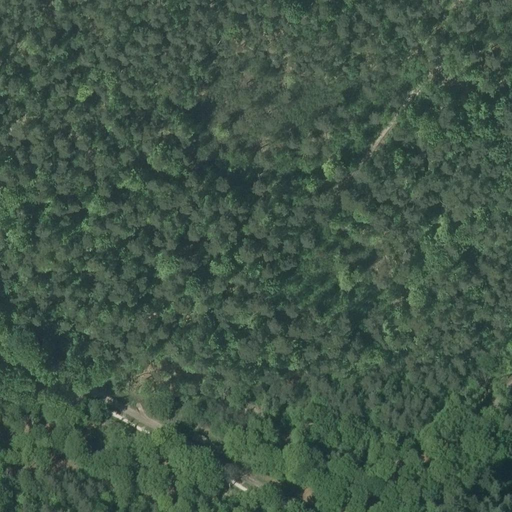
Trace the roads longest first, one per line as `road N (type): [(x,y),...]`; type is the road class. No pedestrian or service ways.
road 1 (unknown): [(511,140),(295,430),(295,446),(365,511)]
road 2 (unknown): [(322,392),(270,391),(201,368),(156,330),(132,328),(11,278),(0,266)]
road 3 (track): [(0,341),(295,511)]
road 4 (track): [(511,388),(416,511)]
